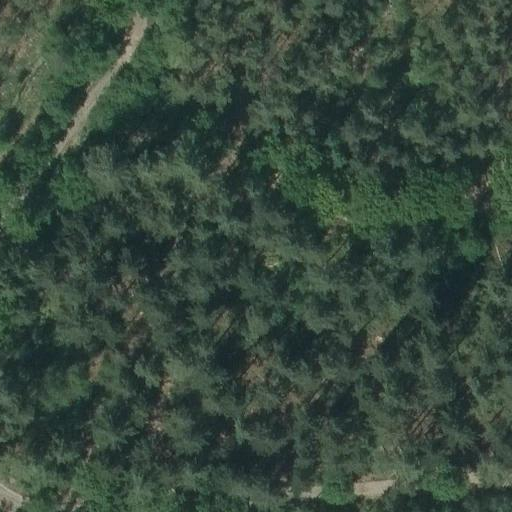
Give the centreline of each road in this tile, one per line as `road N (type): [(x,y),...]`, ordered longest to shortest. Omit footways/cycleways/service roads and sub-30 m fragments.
road 1 (track): [(0,511),(511,473)]
road 2 (track): [(0,218),(131,43),(145,4)]
